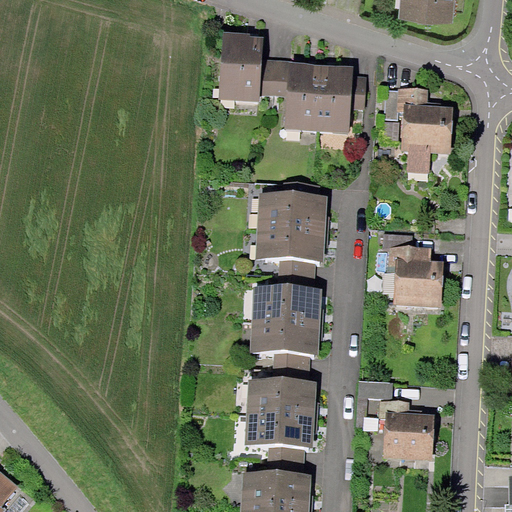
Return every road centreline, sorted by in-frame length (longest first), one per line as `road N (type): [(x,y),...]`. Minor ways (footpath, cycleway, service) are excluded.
road 1 (residential): [(488,79),(467,511)]
road 2 (residential): [(488,79),(241,0)]
road 3 (residential): [(83,511),(0,411)]
